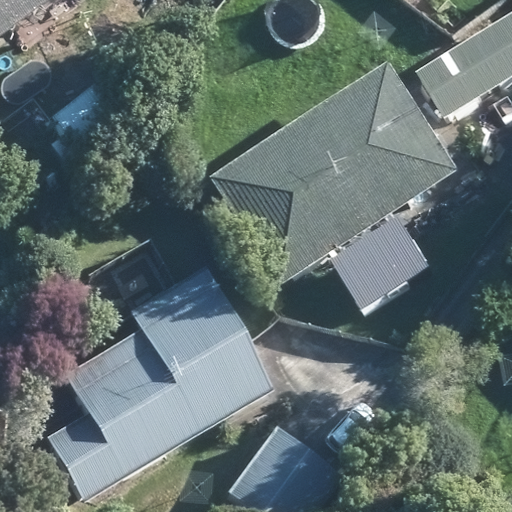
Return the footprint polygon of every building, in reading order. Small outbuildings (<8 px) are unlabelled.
[(0,0),(0,39),(52,0),(0,0)] [(511,86),(511,22),(421,80),(450,125),(511,86)] [(439,135),(409,89),(398,71),(218,184),(285,291),(340,256),(411,210),(465,175),(439,135)] [(124,127),(101,93),(50,128),(73,162),(124,127)] [(82,510),(271,397),(198,274),(126,317),(137,335),(61,381),(85,420),(43,446),(82,510)] [(297,424),(230,493),(249,511),(320,511),(354,479),(297,424)]
